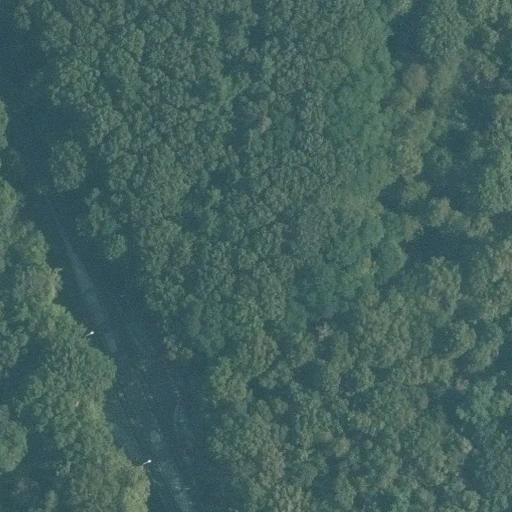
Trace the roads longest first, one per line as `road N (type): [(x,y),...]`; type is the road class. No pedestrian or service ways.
road 1 (unclassified): [(148,392),(511,256)]
road 2 (track): [(372,0),(364,311)]
road 3 (secondary): [(148,392),(96,279),(61,233)]
road 4 (secondary): [(61,233),(75,296),(122,400)]
road 5 (secondary): [(61,233),(0,99)]
road 6 (secondary): [(196,511),(148,392)]
road 7 (secondary): [(122,400),(175,511)]
